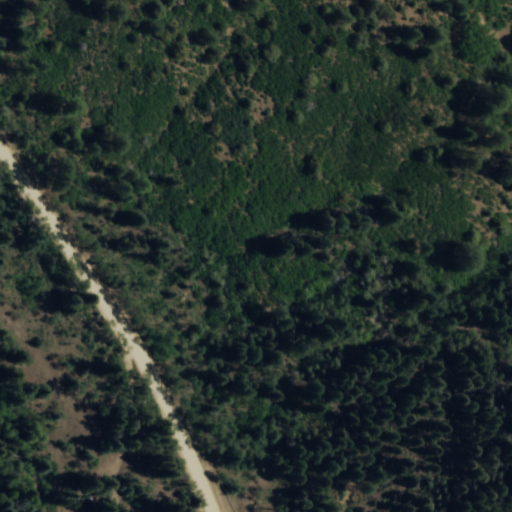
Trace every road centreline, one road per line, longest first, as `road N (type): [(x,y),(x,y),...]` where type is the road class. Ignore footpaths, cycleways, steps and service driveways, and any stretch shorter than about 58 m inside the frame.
road 1 (track): [(198,469),(229,465),(250,511),(375,462),(412,397),(471,325),(490,317),(507,325),(511,377)]
road 2 (residential): [(214,511),(125,327),(0,170)]
